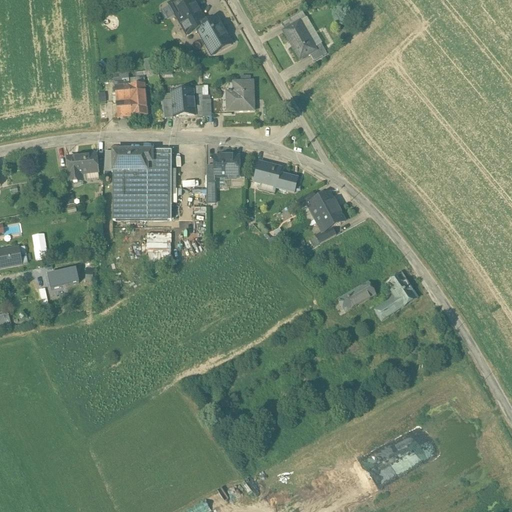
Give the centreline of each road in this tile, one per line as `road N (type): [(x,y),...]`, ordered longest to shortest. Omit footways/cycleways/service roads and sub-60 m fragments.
road 1 (unclassified): [(331,175),(419,271),(511,419)]
road 2 (unclassified): [(0,151),(127,136),(270,145)]
road 3 (unclassified): [(299,116),(232,0)]
